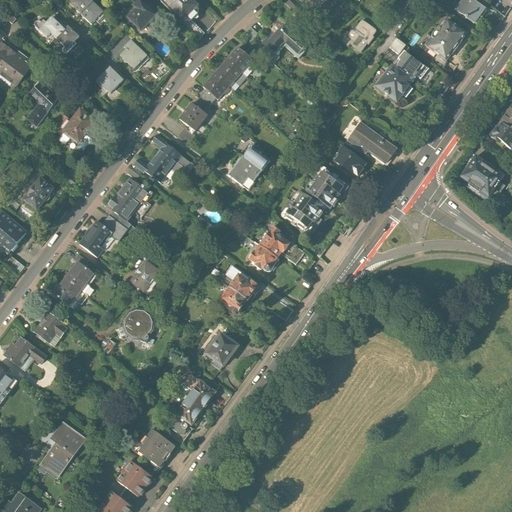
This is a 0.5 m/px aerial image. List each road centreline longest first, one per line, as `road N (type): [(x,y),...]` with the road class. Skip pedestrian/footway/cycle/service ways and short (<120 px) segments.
road 1 (residential): [(258,0),(197,58),(0,321)]
road 2 (primary): [(172,511),(343,275)]
road 3 (primary): [(511,43),(407,189)]
road 4 (primary): [(343,275),(418,247),(451,245),(511,259)]
road 5 (primary): [(407,189),(511,256)]
